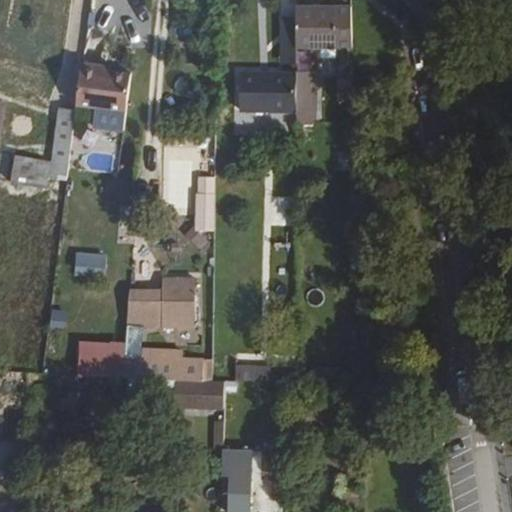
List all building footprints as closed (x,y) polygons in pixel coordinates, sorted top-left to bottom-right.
[(297,5),(297,16),(298,48),(311,48),(338,48),(338,5),(297,5)] [(298,48),(297,16),(282,16),(283,61),(298,61),(298,48)] [(338,58),(338,48),(311,48),(311,58),(338,58)] [(132,72),(124,71),(114,70),(115,64),(83,60),(78,105),(127,111),(132,72)] [(298,74),(298,113),(315,113),(316,113),(316,72),(298,72),(298,74)] [(239,112),(298,113),(298,74),(239,74),(239,112)] [(341,75),(342,101),(355,101),(354,75),(341,75)] [(77,109),(63,108),(55,173),(69,174),(77,109)] [(315,123),(315,113),(298,113),(298,124),(315,123)] [(47,161),(16,156),(11,182),(42,188),(47,161)] [(197,177),(197,194),(213,194),(213,177),(197,177)] [(75,252),(74,275),(105,275),(105,253),(75,252)] [(166,290),(133,289),(132,324),(195,326),(196,280),(166,279),(166,290)] [(206,381),(206,360),(127,357),(125,378),(127,378),(177,379),(206,381)] [(298,368),(237,366),(237,381),(299,383),(298,368)] [(87,377),(86,399),(105,400),(106,378),(87,377)] [(176,407),(225,409),(227,381),(206,381),(177,379),(176,407)] [(239,382),(227,381),(225,409),(225,422),(224,448),(250,449),(250,443),(239,443),(240,426),(236,426),(236,398),(238,398),(239,382)] [(212,450),(224,451),(224,448),(225,422),(214,421),(212,450)] [(224,448),(224,451),(223,476),(230,477),(228,511),(252,511),(254,449),(250,449),(224,448)] [(362,502),(362,476),(341,476),(337,511),(361,511),(363,503),(362,502)]
